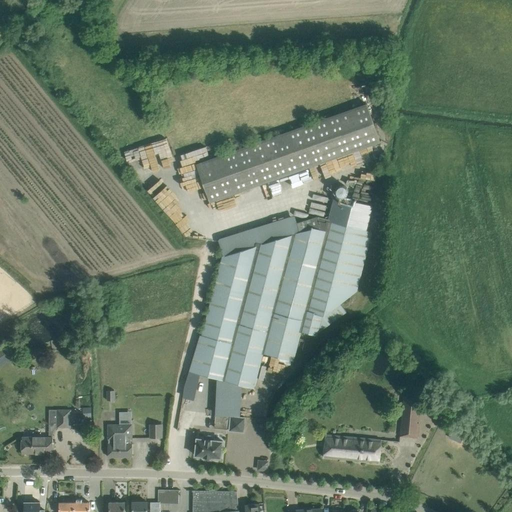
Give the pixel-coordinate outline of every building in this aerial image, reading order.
[(380,142),(366,104),(196,164),(210,202),(380,142)] [(339,160),(324,164),(326,172),(341,168),(339,160)] [(200,336),(189,371),(217,378),(231,381),(254,387),(263,352),(293,361),(301,331),(316,335),(317,332),(346,312),(340,303),(356,291),(371,233),(363,230),(368,215),(370,207),(336,198),(334,204),(330,220),(318,217),(297,223),(300,232),(224,257),(222,257),(205,327),(202,337),(200,336)] [(0,348),(0,364),(2,366),(14,357),(5,345),(0,348)] [(199,399),(203,378),(189,376),(185,396),(199,399)] [(417,438),(418,428),(418,423),(415,423),(416,412),(419,412),(420,397),(403,395),(399,436),(417,438)] [(91,408),(83,408),(83,419),(91,418),(91,408)] [(53,454),(53,437),(58,437),(58,427),(70,427),(70,410),(49,410),(49,437),(22,437),(22,453),(53,454)] [(228,416),(215,415),(213,428),(227,430),(228,416)] [(229,431),(243,432),(245,418),(231,417),(229,431)] [(132,424),(120,425),(120,457),(132,457),(132,443),(131,443),(131,439),(132,439),(132,424)] [(150,438),(162,438),(162,424),(150,424),(150,438)] [(108,457),(120,457),(120,425),(108,425),(108,440),(109,440),(109,443),(108,443),(108,457)] [(203,457),(212,458),(212,457),(221,458),(223,441),(212,440),(212,438),(211,436),(208,435),(206,437),(205,439),(197,438),(195,456),(203,456),(203,457)] [(381,440),(325,435),(323,457),(379,462),(381,440)] [(238,511),(237,491),(215,491),(215,489),(210,489),(209,491),(193,490),(193,511),(238,511)] [(158,490),(158,502),(160,502),(160,503),(179,503),(179,490),(158,490)] [(27,503),(25,503),(25,511),(44,511),(45,510),(40,510),(40,507),(41,507),(41,502),(32,502),(32,503),(30,503),(30,502),(27,502),(27,503)] [(124,511),(125,502),(109,502),(109,511),(124,511)] [(147,511),(147,502),(132,502),(132,511),(147,511)] [(159,511),(160,503),(160,502),(158,502),(150,502),(150,511),(159,511)] [(59,511),(74,511),(74,503),(59,503),(59,511)] [(89,511),(90,503),(74,503),(74,511),(89,511)]
